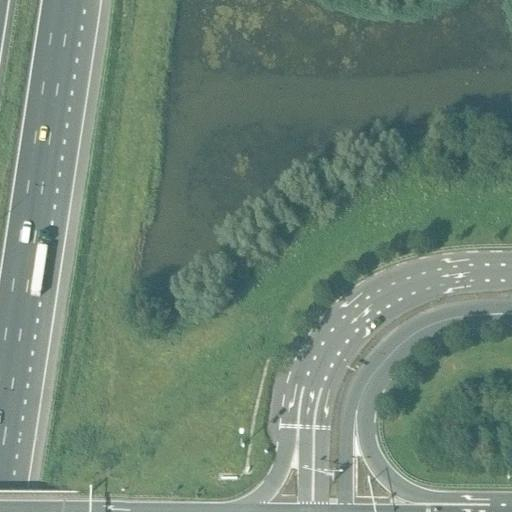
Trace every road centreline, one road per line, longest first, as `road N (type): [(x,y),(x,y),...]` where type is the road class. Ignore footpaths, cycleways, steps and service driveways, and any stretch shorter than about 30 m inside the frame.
road 1 (motorway): [(0,418),(65,0)]
road 2 (tertiary): [(511,267),(411,280),(365,306),(320,357),(303,427)]
road 3 (tertiary): [(358,396),(385,355),(423,325),(511,313)]
road 4 (trunk): [(440,511),(376,466),(360,428),(358,396)]
